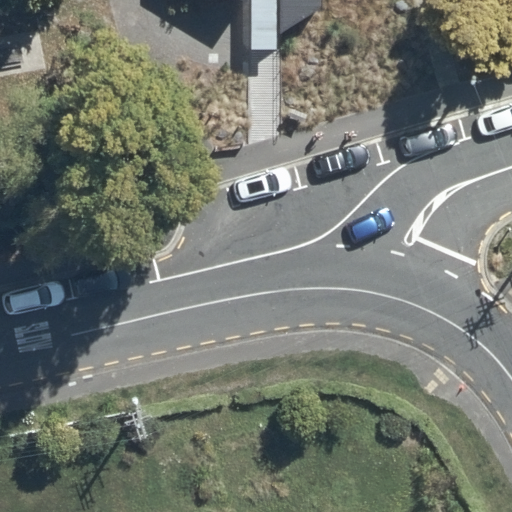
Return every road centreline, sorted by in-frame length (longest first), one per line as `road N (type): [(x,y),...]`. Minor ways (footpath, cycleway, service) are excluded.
road 1 (residential): [(0,354),(258,295),(390,296)]
road 2 (residential): [(390,296),(435,206),(511,170)]
road 3 (residential): [(390,296),(437,313),(511,377)]
